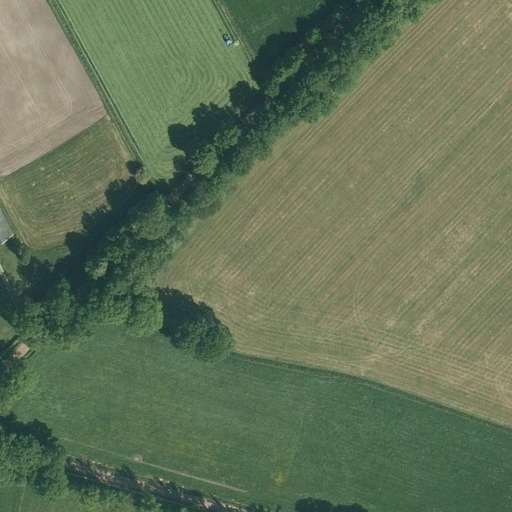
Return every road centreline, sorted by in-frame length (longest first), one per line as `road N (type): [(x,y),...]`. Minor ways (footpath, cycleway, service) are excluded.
road 1 (unclassified): [(0,374),(369,0)]
road 2 (track): [(241,511),(0,448)]
